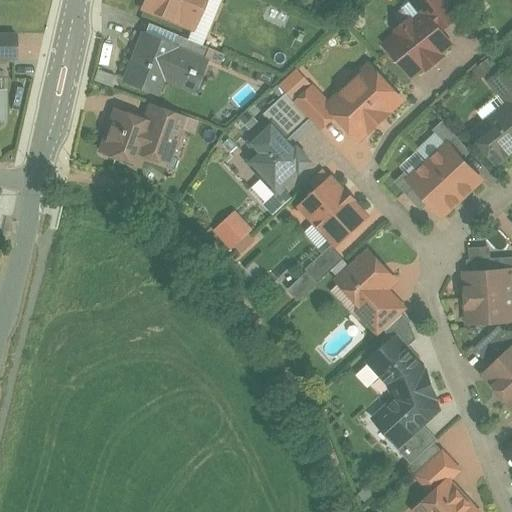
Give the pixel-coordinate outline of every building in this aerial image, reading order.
[(204,0),(148,0),(145,8),(193,28),(204,0)] [(462,13),(451,0),(414,0),(426,14),(427,13),(441,30),(462,13)] [(426,14),(415,23),(412,20),(399,31),(401,34),(389,44),(390,46),(390,51),(396,58),(401,59),(413,74),(426,64),(428,68),(442,57),(439,53),(452,43),(441,30),(427,13),(426,14)] [(16,33),(0,32),(0,59),(16,60),(16,33)] [(176,47),(145,34),(127,80),(157,93),(163,77),(185,86),(191,72),(200,76),(207,60),(205,60),(177,48),(177,47),(176,47)] [(210,48),(181,36),(176,47),(177,47),(177,48),(205,60),(210,48)] [(331,104),(330,105),(338,114),(361,139),(404,100),(372,66),(331,104)] [(511,75),(507,69),(491,82),(510,105),(511,104),(511,105),(511,75)] [(331,104),(314,87),(297,103),(314,122),(321,129),(338,114),(330,105),(331,104)] [(287,94),(265,114),(273,122),(274,121),(293,142),(314,122),(297,103),(287,94)] [(186,116),(152,103),(147,118),(155,121),(153,125),(179,135),(181,128),(186,116)] [(510,105),(475,133),(499,163),(511,152),(511,105),(511,104),(510,105)] [(138,118),(117,110),(103,151),(104,151),(105,154),(118,159),(120,157),(121,157),(126,153),(141,159),(143,154),(169,163),(179,135),(153,125),(155,121),(147,118),(139,116),(138,118)] [(196,120),(186,116),(181,128),(192,132),(196,120)] [(273,122),(251,143),(260,152),(250,161),(278,192),(311,161),(293,142),(274,121),(273,122)] [(454,132),(445,121),(436,130),(445,140),(454,132)] [(469,148),(454,132),(445,140),(449,144),(461,156),(469,148)] [(461,156),(449,144),(430,161),(464,198),(483,180),(461,156)] [(464,198),(430,161),(411,179),(416,184),(430,200),(445,215),(464,198)] [(406,173),(397,182),(407,192),(416,184),(411,179),(406,173)] [(347,192),(334,178),(302,206),(338,245),(369,216),(356,202),(357,200),(348,191),(347,192)] [(430,200),(416,184),(407,192),(422,208),(430,200)] [(240,221),(225,234),(236,246),(251,232),(240,221)] [(332,246),(307,269),(320,282),(345,259),(332,246)] [(371,252),(341,280),(366,307),(367,308),(388,289),(397,281),(371,252)] [(511,256),(493,258),(493,271),(511,269),(511,256)] [(511,269),(493,271),(466,273),(468,298),(511,294),(511,269)] [(304,302),(320,283),(309,273),(292,291),(304,302)] [(388,289),(367,308),(366,307),(361,312),(382,334),(387,330),(404,314),(408,310),(388,289)] [(511,294),(468,298),(470,323),(511,319),(511,294)] [(404,314),(387,330),(395,339),(398,337),(408,348),(418,339),(412,322),(404,314)] [(500,326),(475,349),(484,359),(496,348),(496,347),(509,336),(508,335),(500,326)] [(511,331),(508,335),(509,336),(496,347),(496,348),(504,356),(511,349),(511,331)] [(395,339),(371,361),(372,362),(384,374),(392,383),(398,399),(377,418),(400,444),(401,445),(425,423),(440,409),(436,398),(438,398),(428,371),(426,372),(423,365),(420,366),(418,368),(415,365),(417,363),(416,357),(408,348),(398,337),(395,339)] [(511,349),(504,356),(484,375),(494,386),(496,385),(503,392),(501,393),(501,394),(511,383),(511,349)] [(372,362),(360,373),(371,386),(384,374),(372,362)] [(511,383),(501,394),(502,394),(503,392),(510,400),(508,401),(511,404),(511,383)] [(439,439),(425,423),(401,445),(400,444),(397,447),(413,464),(439,439)] [(439,432),(443,447),(469,440),(465,425),(439,432)] [(445,451),(418,475),(435,494),(450,479),(451,480),(462,470),(445,451)] [(435,494),(417,511),(480,511),(451,480),(450,479),(435,494)]
